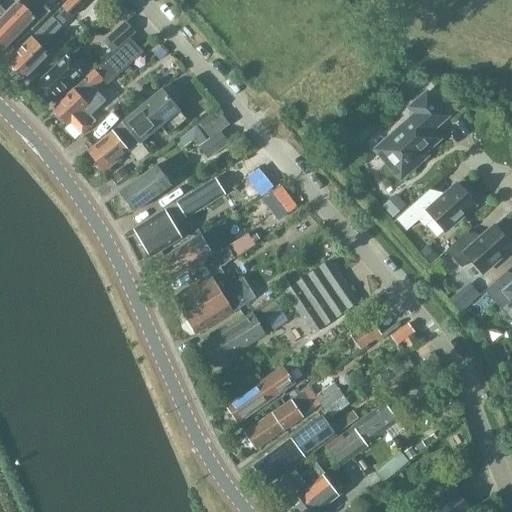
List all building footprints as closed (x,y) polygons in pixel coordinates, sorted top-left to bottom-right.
[(0,19),(0,52),(2,55),(36,20),(28,12),(40,1),(39,0),(19,0),(6,13),(0,19)] [(69,0),(62,8),(72,18),(89,0),(69,0)] [(135,34),(127,24),(106,43),(114,53),(135,34)] [(40,47),(49,39),(40,29),(9,61),(17,69),(17,71),(22,77),(25,77),(27,79),(50,56),(40,47)] [(65,76),(75,67),(66,57),(33,88),(47,104),(60,92),(62,94),(72,84),(65,76)] [(93,89),(103,80),(94,71),(84,80),(91,87),(93,89)] [(93,89),(91,87),(84,80),(52,110),(58,116),(58,118),(62,124),(65,124),(67,126),(71,123),(81,135),(90,127),(90,126),(95,121),(86,111),(90,107),(80,97),(84,94),(86,96),(93,89)] [(140,143),(179,111),(161,91),(88,152),(96,161),(95,164),(100,169),(103,170),(105,172),(129,151),(140,142),(140,143)] [(448,117),(427,94),(410,109),(416,115),(392,136),(391,137),(391,139),(391,141),(392,141),(381,151),(388,159),(386,161),(387,164),(396,173),(400,176),(402,176),(407,174),(414,168),(415,167),(416,165),(416,164),(416,163),(414,162),(434,145),(436,142),(437,140),(436,137),(435,134),(432,131),(448,117)] [(229,144),(221,132),(199,148),(208,159),(229,144)] [(120,193),(134,212),(170,185),(157,166),(120,193)] [(206,185),(175,204),(183,216),(213,197),(206,185)] [(409,210),(424,227),(433,219),(445,233),(476,206),(471,200),(471,197),(465,190),(462,190),(457,185),(439,201),(430,191),(409,210)] [(290,211),(296,207),(281,188),(268,198),(283,217),(290,211)] [(174,225),(178,223),(169,208),(134,230),(151,258),(182,238),(174,225)] [(462,269),(471,261),(483,274),(511,248),(511,245),(508,242),(509,239),(503,232),(499,232),(495,226),(476,243),(467,233),(446,252),(462,269)] [(205,267),(210,274),(210,275),(235,259),(227,248),(213,258),(200,236),(154,264),(165,283),(189,268),(193,274),(205,267)] [(185,318),(195,335),(233,312),(226,300),(236,294),(237,296),(278,270),(261,242),(255,246),(235,259),(210,275),(210,274),(173,298),(185,318)] [(430,249),(422,257),(430,265),(438,258),(430,249)] [(330,261),(284,291),(313,333),(359,304),(330,261)] [(501,309),(511,300),(511,279),(506,273),(485,292),(501,309)] [(265,318),(279,309),(273,299),(258,309),(265,318)] [(207,363),(211,361),(214,366),(265,335),(252,314),(201,344),(204,349),(200,352),(207,363)] [(262,412),(270,406),(268,403),(281,394),(270,377),(226,407),(238,424),(259,409),(262,412)] [(334,383),(315,397),(323,409),(343,395),(334,383)] [(302,393),(244,433),(256,450),(313,410),(302,393)] [(303,459),(357,417),(345,400),(289,440),(290,441),(254,466),(256,468),(256,471),(260,478),(263,478),(268,484),(303,459)] [(385,404),(353,426),(366,445),(398,422),(385,404)] [(353,426),(326,445),(341,465),(356,454),(355,453),(366,445),(353,426)] [(405,476),(417,492),(444,474),(432,457),(405,476)] [(287,509),(300,498),(297,495),(307,487),(325,472),(319,464),(311,470),(301,479),(294,470),(270,488),(287,509)] [(325,472),(307,487),(297,495),(300,498),(287,509),(289,511),(317,511),(324,507),(341,493),(330,478),(327,475),(325,472)] [(455,490),(426,511),(449,511),(463,502),(455,490)] [(471,511),(463,502),(449,511),(471,511)]
